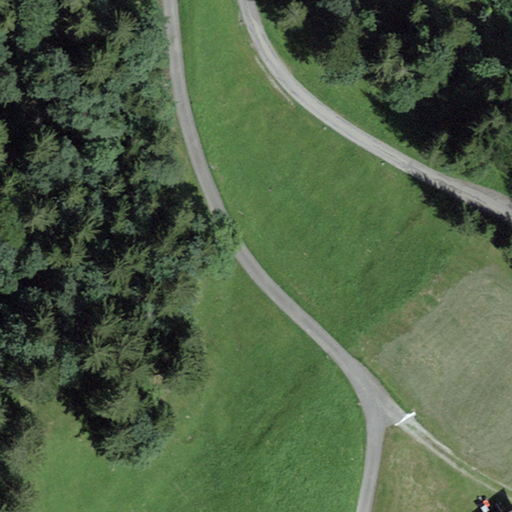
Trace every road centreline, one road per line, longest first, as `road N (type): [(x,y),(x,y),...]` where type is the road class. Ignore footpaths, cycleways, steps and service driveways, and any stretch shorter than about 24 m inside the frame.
road 1 (unclassified): [(172,0),(191,142),(221,223),(283,302),(352,368),(374,404),(364,511)]
road 2 (unclassified): [(511,218),(388,155),(307,99),(257,34),(246,0)]
road 3 (track): [(511,496),(374,404)]
